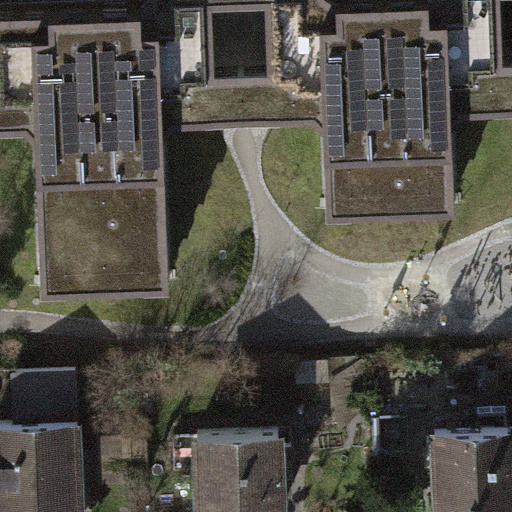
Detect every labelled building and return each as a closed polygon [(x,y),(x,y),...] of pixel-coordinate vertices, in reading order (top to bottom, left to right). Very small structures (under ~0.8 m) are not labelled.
[(71,0),(0,2),(0,119),(15,119),(28,132),(29,185),(34,279),(160,274),(159,181),(158,124),(168,112),(235,109),(234,60),(206,60),(203,0),(71,0)] [(261,0),(262,59),(234,60),(235,109),(276,109),(305,108),(318,122),(318,158),(320,204),(446,200),(445,155),(444,113),(455,101),(511,98),(511,52),(494,52),(492,0),(261,0)] [(72,373),(5,375),(7,423),(74,420),(72,373)] [(428,502),(511,498),(509,468),(511,468),(511,419),(506,420),(424,425),(428,502)] [(0,511),(78,511),(74,420),(7,423),(0,423),(0,511)] [(193,510),(271,508),(268,424),(190,426),(193,510)]
